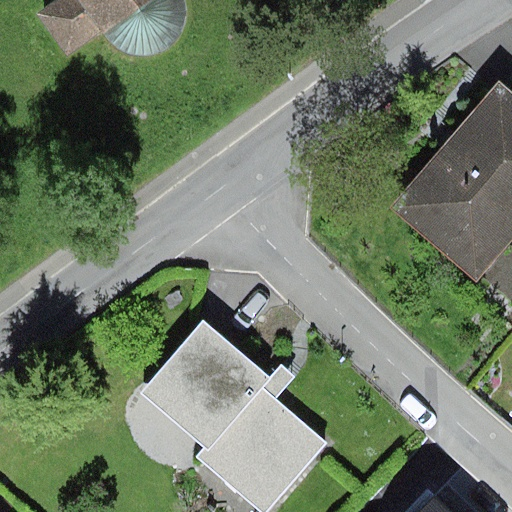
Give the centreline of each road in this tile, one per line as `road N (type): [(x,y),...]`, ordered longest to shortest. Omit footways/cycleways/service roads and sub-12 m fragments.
road 1 (residential): [(220,190),(365,339),(511,468)]
road 2 (residential): [(220,190),(485,0)]
road 3 (residential): [(0,353),(220,190)]
